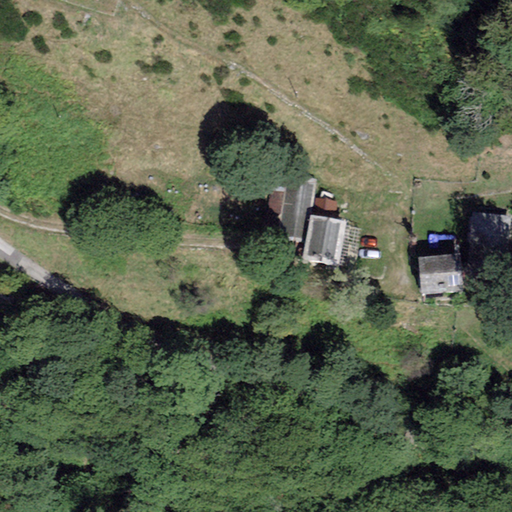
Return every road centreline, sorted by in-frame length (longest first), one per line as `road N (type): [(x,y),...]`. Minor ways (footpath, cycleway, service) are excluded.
road 1 (residential): [(0,249),(143,339),(437,447),(511,487)]
road 2 (track): [(0,210),(91,232),(246,244),(362,285),(398,288)]
